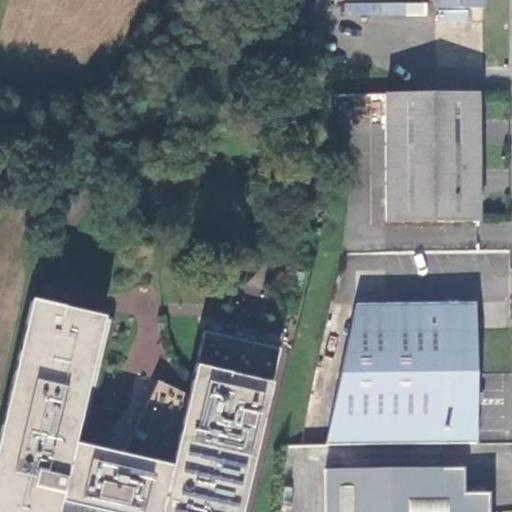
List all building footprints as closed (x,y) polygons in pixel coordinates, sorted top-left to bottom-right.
[(319,0),(320,1),(399,0),(434,0),(434,9),(484,8),(483,0),(319,0)] [(421,95),(386,95),(386,224),(477,223),(477,131),(477,95),(437,95),(421,95)] [(30,303),(0,429),(0,511),(82,511),(83,510),(90,511),(240,511),(278,351),(202,333),(187,396),(156,381),(120,458),(73,447),(102,320),(30,303)] [(356,309),(333,447),(474,446),(473,396),(473,374),(473,329),(472,318),(472,308),(375,309),(356,309)] [(454,495),(464,496),(463,469),(454,470),(454,495)] [(487,511),(487,496),(464,496),(454,495),(454,470),(328,472),(327,511),(487,511)]
